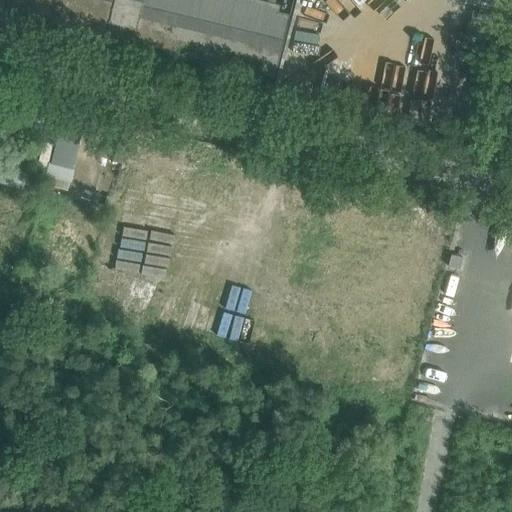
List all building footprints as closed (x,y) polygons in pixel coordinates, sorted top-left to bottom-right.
[(0,0),(0,30),(21,36),(22,36),(27,17),(31,0),(0,0)] [(116,0),(31,0),(27,17),(274,78),(290,15),(279,12),(268,10),(262,36),(116,0)] [(85,119),(63,113),(51,164),(72,169),(85,119)] [(4,158),(0,175),(0,189),(35,198),(43,168),(4,158)] [(459,269),(462,258),(451,255),(448,266),(459,269)]
